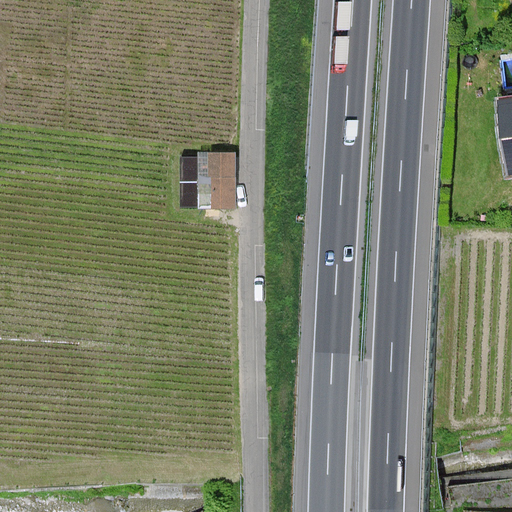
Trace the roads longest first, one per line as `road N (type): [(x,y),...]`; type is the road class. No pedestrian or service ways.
road 1 (motorway): [(387,511),(413,0)]
road 2 (motorway): [(351,0),(325,511)]
road 3 (residential): [(253,511),(254,0)]
